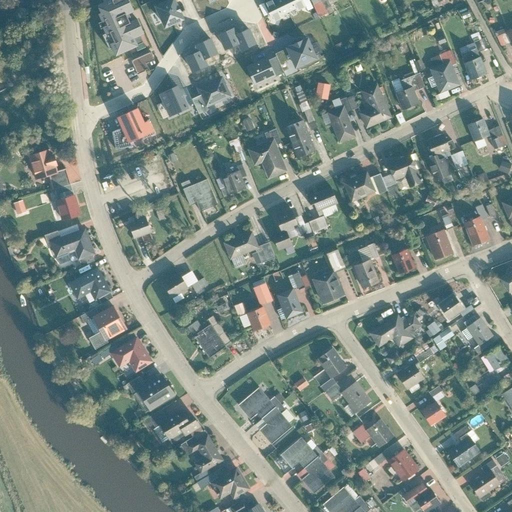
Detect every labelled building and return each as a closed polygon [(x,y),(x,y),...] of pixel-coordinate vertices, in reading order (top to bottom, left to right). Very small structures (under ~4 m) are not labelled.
[(33,0),(33,8),(47,9),(47,0),(33,0)] [(107,0),(94,6),(115,56),(138,46),(135,38),(144,34),(137,18),(131,21),(128,15),(134,12),(128,0),(107,0)] [(175,0),(168,0),(154,7),(163,29),(184,20),(175,0)] [(272,22),(289,14),(281,0),(269,0),(263,3),(272,22)] [(281,0),(289,14),(306,6),(302,0),(281,0)] [(233,29),(220,35),(226,49),(239,43),(242,49),(255,44),(249,30),(236,35),(233,29)] [(308,39),(286,48),(295,69),(317,59),(308,39)] [(200,51),(186,57),(192,71),(206,65),(203,58),(215,53),(210,40),(198,45),(200,51)] [(151,52),(131,61),(137,73),(145,69),(148,68),(145,62),(153,59),(151,52)] [(267,57),(246,66),(254,86),(275,76),(268,60),(267,57)] [(276,57),(268,60),(275,76),(283,73),(276,57)] [(480,57),(464,63),(471,81),(487,75),(480,57)] [(450,61),(430,69),(439,94),(460,85),(450,61)] [(221,77),(196,88),(199,95),(204,108),(230,97),(221,77)] [(330,85),(317,83),(315,98),(328,100),(330,85)] [(369,109),(360,113),(367,129),(392,119),(378,85),(362,91),(369,109)] [(159,95),(169,117),(188,108),(179,86),(159,95)] [(413,88),(397,95),(403,110),(419,104),(413,88)] [(310,118),(315,115),(304,92),(299,94),(310,118)] [(204,108),(199,95),(191,99),(198,114),(206,111),(204,108)] [(345,107),(328,114),(340,144),(356,137),(345,107)] [(122,128),(129,143),(154,132),(149,121),(144,123),(138,109),(118,118),(122,128)] [(484,118),(467,125),(474,142),(490,136),(484,118)] [(304,121),(285,128),(297,160),(316,153),(304,121)] [(129,143),(122,128),(113,132),(116,150),(130,145),(129,143)] [(444,134),(427,140),(433,157),(444,153),(450,151),(444,134)] [(274,140),(248,150),(254,167),(262,164),(268,180),(287,173),(274,140)] [(52,150),(29,157),(36,179),(59,173),(52,150)] [(465,150),(452,154),(457,168),(470,164),(465,150)] [(412,153),(388,163),(395,181),(404,177),(409,188),(424,181),(412,153)] [(451,174),(444,153),(433,157),(427,159),(435,180),(451,174)] [(511,162),(506,159),(501,169),(510,173),(511,169),(511,162)] [(80,167),(72,168),(73,181),(81,180),(80,167)] [(246,190),(239,171),(224,177),(231,196),(246,190)] [(368,173),(344,182),(352,202),(376,193),(368,173)] [(208,179),(184,189),(190,205),(197,203),(201,211),(218,204),(208,179)] [(332,188),(307,197),(311,206),(315,205),(318,212),(338,204),(332,188)] [(77,196),(58,201),(63,221),(82,216),(77,196)] [(511,197),(502,201),(509,218),(511,216),(511,197)] [(25,199),(16,202),(20,214),(29,211),(25,199)] [(293,210),(276,216),(282,233),(299,227),(293,210)] [(448,227),(455,226),(452,215),(445,217),(448,227)] [(481,216),(464,223),(473,244),(489,237),(481,216)] [(147,218),(129,224),(134,238),(152,232),(147,218)] [(86,229),(50,242),(56,258),(76,251),(79,260),(96,255),(86,229)] [(445,229),(426,236),(435,260),(453,253),(445,229)] [(253,232),(224,242),(230,259),(259,249),(253,232)] [(416,268),(407,248),(392,255),(400,275),(416,268)] [(380,281),(371,259),(353,266),(362,288),(380,281)] [(98,268),(69,284),(77,300),(91,292),(96,301),(112,292),(98,268)] [(335,270),(312,279),(322,305),(345,296),(335,270)] [(511,270),(500,278),(510,294),(511,292),(511,270)] [(301,271),(290,275),(295,289),(306,285),(301,271)] [(180,273),(163,283),(172,298),(189,289),(180,273)] [(256,287),(263,305),(276,299),(269,281),(256,287)] [(294,288),(277,295),(287,318),(304,312),(294,288)] [(104,303),(116,297),(113,292),(101,298),(104,303)] [(465,309),(453,293),(438,304),(449,320),(465,309)] [(245,301),(236,305),(240,315),(249,312),(245,301)] [(114,306),(93,317),(106,341),(127,329),(114,306)] [(264,307),(247,313),(254,331),(271,325),(264,307)] [(399,315),(371,332),(379,345),(393,336),(399,346),(414,337),(412,333),(422,326),(415,316),(404,322),(399,315)] [(482,318),(468,327),(479,345),(494,336),(482,318)] [(436,321),(429,326),(435,334),(442,329),(436,321)] [(211,325),(195,335),(210,358),(226,348),(211,325)] [(451,326),(434,338),(441,350),(449,345),(446,340),(456,334),(451,326)] [(153,362),(137,337),(110,354),(119,368),(129,362),(136,373),(153,362)] [(413,349),(420,362),(435,355),(429,342),(413,349)] [(502,346),(484,356),(494,372),(511,362),(502,346)] [(332,347),(316,359),(330,378),(347,366),(332,347)] [(398,349),(387,353),(391,363),(402,359),(398,349)] [(416,364),(398,375),(407,390),(425,379),(416,364)] [(176,395),(163,374),(138,390),(151,411),(176,395)] [(297,382),(302,390),(311,384),(306,376),(297,382)] [(371,402),(356,382),(340,393),(355,414),(371,402)] [(441,385),(431,391),(437,401),(447,395),(441,385)] [(259,388),(238,405),(250,419),(257,413),(261,418),(275,407),(259,388)] [(511,388),(503,394),(511,407),(511,388)] [(445,417),(437,404),(423,412),(432,425),(445,417)] [(275,407),(261,418),(266,425),(260,430),(271,444),(291,427),(275,407)] [(183,410),(160,424),(169,440),(182,433),(184,437),(201,427),(193,415),(188,418),(183,410)] [(393,436),(380,419),(366,430),(379,447),(393,436)] [(204,459),(195,464),(201,475),(223,461),(207,435),(185,448),(189,454),(198,449),(204,459)] [(480,453),(470,437),(449,451),(458,466),(480,453)] [(299,463),(305,469),(318,458),(301,438),(280,456),(292,469),(299,463)] [(419,469),(405,449),(389,460),(403,480),(419,469)] [(367,464),(371,470),(392,456),(388,450),(367,464)] [(506,452),(497,458),(502,466),(511,461),(506,452)] [(309,474),(302,480),(314,494),(335,477),(318,458),(305,469),(309,474)] [(230,493),(233,500),(251,490),(237,467),(210,483),(219,500),(230,493)] [(365,468),(359,472),(366,480),(372,476),(365,468)] [(491,469),(470,483),(482,501),(492,495),(490,492),(502,484),(491,469)] [(355,511),(360,508),(344,488),(323,505),(328,511),(355,511)] [(430,511),(443,504),(433,488),(417,499),(425,511),(430,511)] [(229,508),(232,511),(246,511),(251,509),(244,498),(229,508)]
